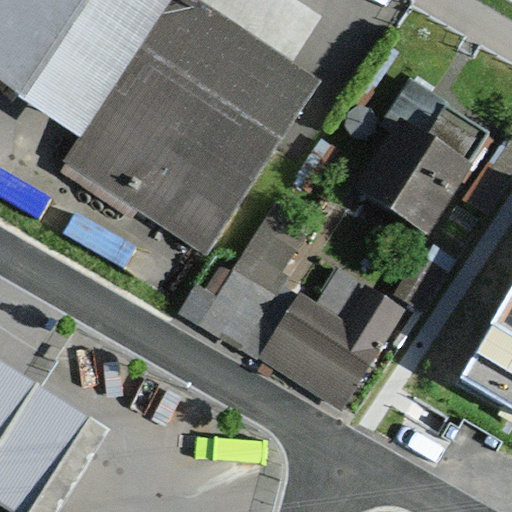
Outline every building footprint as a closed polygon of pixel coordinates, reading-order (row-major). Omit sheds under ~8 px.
[(305,87),(171,0),(0,0),(0,84),(212,232),(305,87)] [(464,167),(402,133),(367,198),(428,232),(464,167)] [(239,278),(280,303),(320,237),(279,213),(239,278)] [(395,309),(338,275),(317,312),(299,302),(266,358),(341,401),(395,309)] [(511,295),(463,376),(511,404),(511,295)] [(67,511),(115,437),(0,364),(0,505),(10,511),(67,511)]
